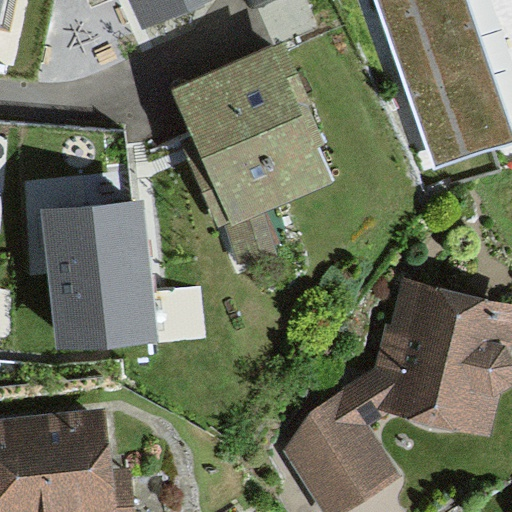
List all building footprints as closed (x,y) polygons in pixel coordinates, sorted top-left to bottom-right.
[(134,0),(144,22),(193,0),(134,0)] [(511,0),(367,0),(422,167),(511,137),(511,0)] [(277,46),(175,88),(200,148),(243,252),(283,236),(266,195),(328,170),(277,46)] [(140,203),(48,212),(62,348),(154,339),(140,203)] [(511,317),(511,304),(404,282),(391,344),(387,366),(378,408),(488,431),(511,317)] [(378,408),(387,366),(277,432),(329,511),(335,511),(402,472),(365,417),(378,408)] [(50,423),(0,428),(0,473),(3,511),(131,511),(130,490),(111,492),(103,418),(50,423)]
